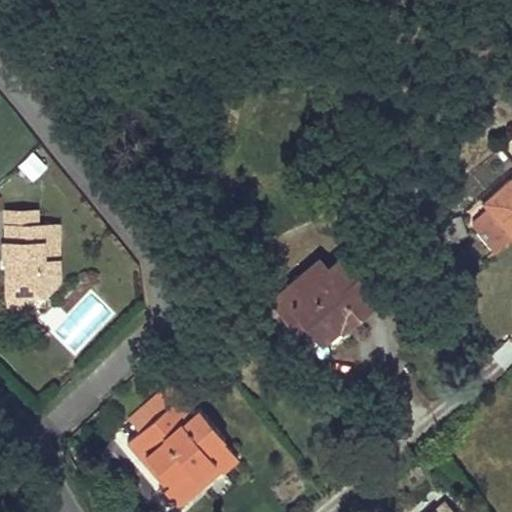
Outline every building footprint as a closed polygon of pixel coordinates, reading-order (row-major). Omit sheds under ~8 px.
[(362,117),(341,120),(348,154),(353,184),(377,180),(371,150),(368,150),(362,117)] [(348,154),(341,120),(328,122),(335,157),(348,154)] [(33,150),(18,164),(32,180),(48,167),(33,150)] [(511,181),(510,178),(502,184),(511,195),(511,181)] [(511,195),(502,184),(482,202),(486,207),(471,220),(471,226),(493,251),(510,236),(511,238),(511,195)] [(33,226),(33,212),(3,213),(3,227),(33,226)] [(1,243),(1,263),(4,263),(7,263),(7,271),(4,272),(4,294),(36,294),(42,293),(55,280),(54,226),(33,226),(3,227),(3,243),(1,243)] [(434,227),(426,230),(432,247),(440,243),(434,227)] [(272,298),(299,329),(308,322),(322,339),(341,323),(343,325),(376,298),(342,256),(327,268),(318,259),(272,298)] [(23,309),(36,294),(4,294),(5,309),(23,309)] [(308,322),(299,329),(321,355),(349,332),(343,325),(341,323),(322,339),(308,322)] [(180,395),(170,383),(128,420),(138,432),(180,395)] [(127,441),(141,458),(146,454),(169,481),(164,485),(163,486),(178,504),(205,480),(199,474),(214,460),(221,467),(222,469),(237,456),(222,438),(224,436),(198,407),(194,410),(180,395),(138,432),(127,441)] [(146,454),(141,458),(164,485),(169,481),(146,454)] [(199,474),(205,480),(221,467),(214,460),(199,474)]
